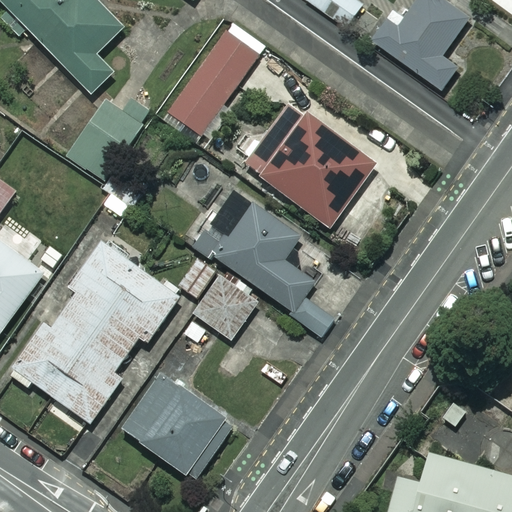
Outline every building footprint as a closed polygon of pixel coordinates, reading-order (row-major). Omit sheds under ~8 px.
[(0,0),(0,6),(6,12),(0,18),(0,24),(17,41),(26,32),(90,98),(114,75),(97,57),(121,33),(88,0),(0,0)] [(305,0),(346,30),(364,6),(355,0),(305,0)] [(470,20),(441,0),(419,0),(405,20),(392,10),(370,41),(441,92),(462,63),(447,52),(470,20)] [(263,48),(228,23),(165,113),(200,137),(263,48)] [(154,119),(115,89),(65,155),(104,185),(154,119)] [(288,105),(266,138),(252,133),(241,140),(240,152),(249,161),(243,169),(328,230),(374,166),(288,105)] [(0,218),(17,194),(0,181),(0,218)] [(315,252),(234,195),(207,232),(198,225),(187,241),(322,336),(336,318),(307,298),(315,287),(298,275),(315,252)] [(106,221),(86,206),(73,223),(94,238),(106,221)] [(7,370),(92,431),(185,301),(101,240),(7,370)] [(0,334),(46,270),(14,247),(12,250),(0,241),(0,334)] [(68,260),(48,245),(35,261),(55,277),(68,260)] [(216,273),(197,260),(178,289),(198,302),(216,273)] [(221,280),(193,318),(227,344),(256,305),(221,280)] [(229,428),(160,378),(120,433),(189,483),(229,428)] [(511,511),(511,383),(511,384),(511,413),(508,419),(511,421),(511,476),(501,473),(469,465),(467,464),(424,452),(418,477),(416,483),(393,477),(390,490),(383,511),(511,511)] [(463,411),(450,403),(440,417),(452,426),(463,411)]
